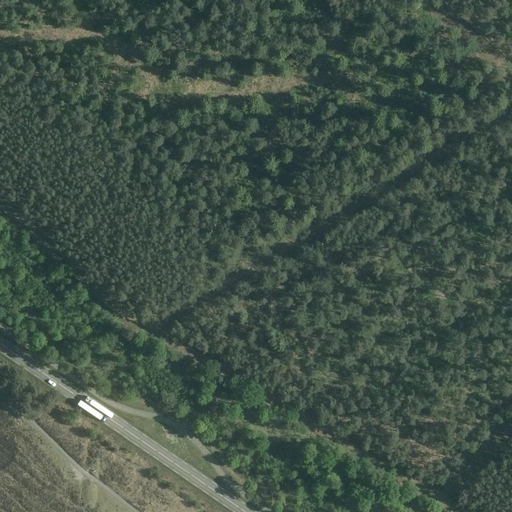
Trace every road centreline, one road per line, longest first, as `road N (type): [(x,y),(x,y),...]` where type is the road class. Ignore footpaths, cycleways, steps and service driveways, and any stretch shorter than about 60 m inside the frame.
road 1 (track): [(464,511),(156,328),(138,326),(0,200)]
road 2 (track): [(156,328),(511,107)]
road 3 (primary): [(244,511),(0,342)]
